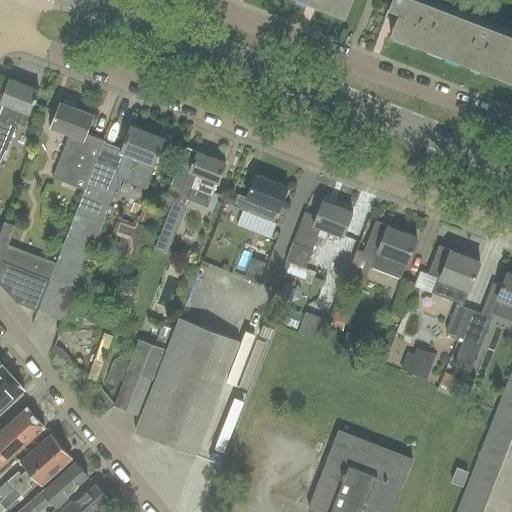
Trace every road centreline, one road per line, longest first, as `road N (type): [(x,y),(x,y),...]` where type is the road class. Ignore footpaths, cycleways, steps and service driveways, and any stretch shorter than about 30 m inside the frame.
road 1 (residential): [(0,30),(511,233)]
road 2 (secondary): [(511,169),(74,0)]
road 3 (residential): [(511,126),(184,0)]
road 4 (unclassified): [(161,511),(0,318)]
